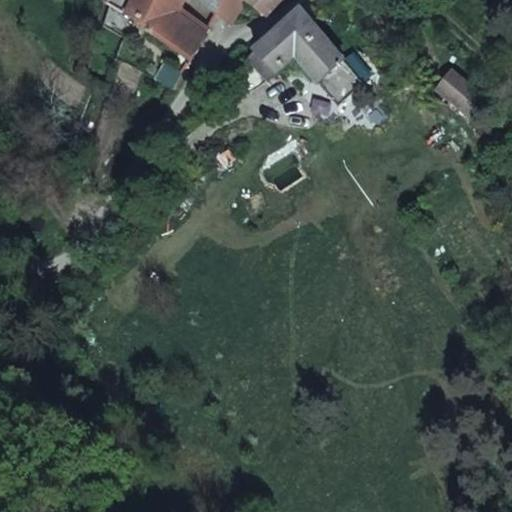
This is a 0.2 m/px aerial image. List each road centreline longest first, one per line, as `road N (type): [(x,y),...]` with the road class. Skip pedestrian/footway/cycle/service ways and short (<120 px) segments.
road 1 (residential): [(0,226),(52,255),(105,219),(226,42),(313,0)]
road 2 (track): [(511,83),(419,0)]
